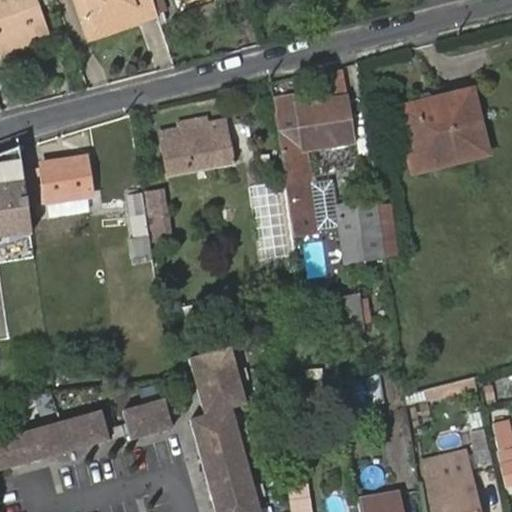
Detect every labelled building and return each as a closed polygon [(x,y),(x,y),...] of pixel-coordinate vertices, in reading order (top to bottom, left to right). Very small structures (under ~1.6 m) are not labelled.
[(2,0),(0,1),(0,47),(46,31),(35,0),(2,0)] [(88,0),(78,0),(83,15),(93,12),(88,0)] [(88,0),(93,12),(83,15),(90,36),(112,29),(107,15),(136,5),(141,19),(156,15),(151,0),(88,0)] [(107,15),(112,29),(141,19),(136,5),(107,15)] [(46,31),(0,47),(3,55),(49,39),(46,31)] [(335,107),(347,105),(346,99),(342,73),(318,76),(322,103),(334,101),(335,107)] [(472,91),(399,109),(414,172),(487,154),(472,91)] [(273,114),(286,194),(291,224),(301,223),(298,205),(312,203),(305,152),(353,144),(347,105),(335,107),(334,101),(322,103),(295,107),(295,111),(273,114)] [(159,133),(167,176),(234,165),(226,121),(159,133)] [(18,151),(0,157),(0,165),(20,162),(18,151)] [(25,174),(28,206),(90,197),(85,159),(40,166),(40,172),(25,174)] [(0,241),(7,241),(8,246),(32,237),(20,162),(0,165),(0,241)] [(147,193),(148,216),(164,215),(164,213),(162,191),(147,193)] [(129,198),(132,218),(145,216),(142,195),(129,198)] [(51,214),(94,211),(93,201),(51,203),(51,214)] [(378,208),(377,202),(336,208),(345,265),(385,259),(378,208)] [(391,207),(378,208),(384,255),(398,253),(391,207)] [(148,216),(145,216),(146,223),(149,239),(150,243),(170,240),(167,213),(164,213),(164,215),(148,216)] [(132,218),(135,241),(149,239),(146,223),(145,216),(132,218)] [(263,232),(263,256),(286,256),(286,232),(263,232)] [(0,250),(8,247),(8,246),(7,241),(0,241),(0,250)] [(360,294),(332,299),(337,337),(366,332),(360,294)] [(191,308),(195,332),(227,324),(224,304),(191,308)] [(228,350),(186,361),(201,418),(229,410),(244,406),(228,350)] [(362,377),(367,406),(382,404),(377,375),(362,377)] [(162,401),(120,413),(127,442),(170,430),(162,401)] [(257,511),(229,410),(201,418),(187,422),(211,511),(257,511)] [(480,412),(469,414),(473,429),(483,427),(480,412)] [(0,471),(106,442),(99,413),(0,440),(0,471)] [(511,484),(511,437),(508,423),(493,427),(503,467),(501,468),(506,486),(511,484)] [(120,427),(108,431),(111,441),(123,438),(120,427)] [(428,487),(434,511),(479,511),(466,454),(425,463),(430,487),(428,487)] [(289,486),(292,511),(312,511),(308,484),(300,486),(300,485),(289,486)] [(401,511),(398,495),(359,501),(360,511),(401,511)]
